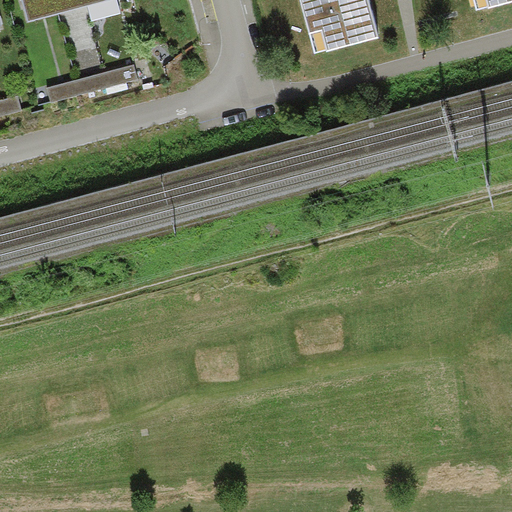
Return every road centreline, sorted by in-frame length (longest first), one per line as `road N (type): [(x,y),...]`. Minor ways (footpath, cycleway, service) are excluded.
road 1 (track): [(0,321),(511,192)]
road 2 (residential): [(0,158),(190,110),(235,82),(222,0)]
